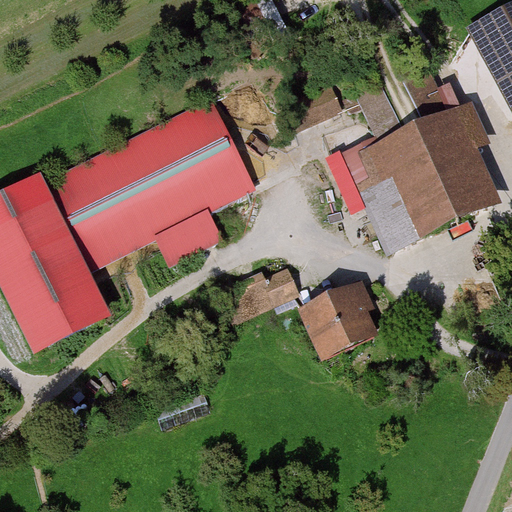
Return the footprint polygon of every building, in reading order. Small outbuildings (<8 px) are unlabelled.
[(511,51),(481,73),(511,116),(511,51)] [(454,85),(441,90),(432,70),(408,81),(425,121),(463,105),(454,85)] [(406,120),(390,84),(362,97),(381,141),(406,130),(402,121),(406,120)] [(295,99),(303,129),(345,117),(337,88),(295,99)] [(260,196),(216,106),(0,211),(0,278),(43,366),(120,328),(95,276),(158,246),(172,275),(229,247),(215,218),(260,196)] [(511,210),(511,206),(469,117),(357,170),(401,263),(511,210)] [(240,321),(303,297),(294,271),(231,294),(240,321)] [(367,297),(308,319),(330,373),(388,350),(367,297)]
